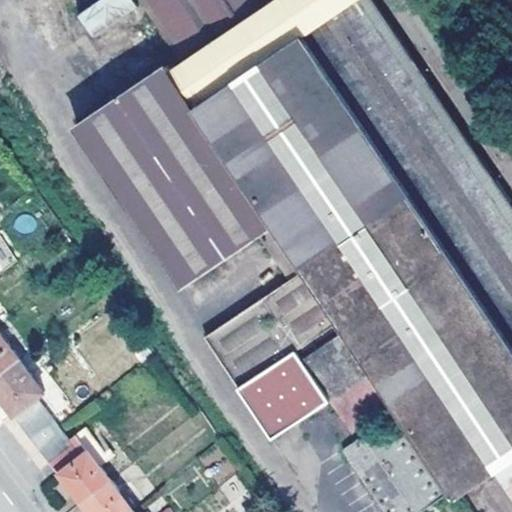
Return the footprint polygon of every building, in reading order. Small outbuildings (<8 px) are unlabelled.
[(98,0),(76,15),(92,38),(136,8),(130,0),(98,0)] [(285,0),(135,0),(180,71),(285,0)] [(494,466),(511,453),(511,335),(285,0),(180,71),(279,217),(300,248),(311,264),(345,315),(406,405),(463,487),(494,466)] [(511,335),(511,199),(377,0),(285,0),(511,335)] [(259,230),(279,217),(180,71),(171,70),(168,66),(80,124),(184,280),(259,230)] [(259,230),(280,261),(300,248),(279,217),(259,230)] [(280,261),(292,278),(311,264),(300,248),(280,261)] [(243,384),(301,344),(345,315),(311,264),(292,278),(209,335),(243,384)] [(406,405),(345,315),(301,344),(333,395),(362,436),(347,447),(392,511),(414,511),(446,490),(400,425),(374,443),(365,433),(406,405)] [(0,376),(23,359),(0,329),(0,376)] [(301,344),(243,384),(277,433),(333,395),(301,344)] [(17,412),(38,397),(46,390),(23,359),(0,376),(0,389),(4,395),(17,412)] [(48,409),(38,397),(17,412),(27,425),(48,409)] [(36,437),(57,420),(48,409),(27,425),(36,437)] [(67,433),(62,426),(57,420),(36,437),(46,450),(67,433)] [(76,445),(67,433),(46,450),(55,461),(76,445)] [(86,457),(76,445),(55,461),(69,480),(86,502),(113,480),(91,452),(86,457)] [(511,453),(494,466),(511,491),(511,453)] [(479,511),(511,511),(511,491),(494,466),(463,487),(479,511)] [(133,511),(136,510),(113,480),(86,502),(94,511),(133,511)]
